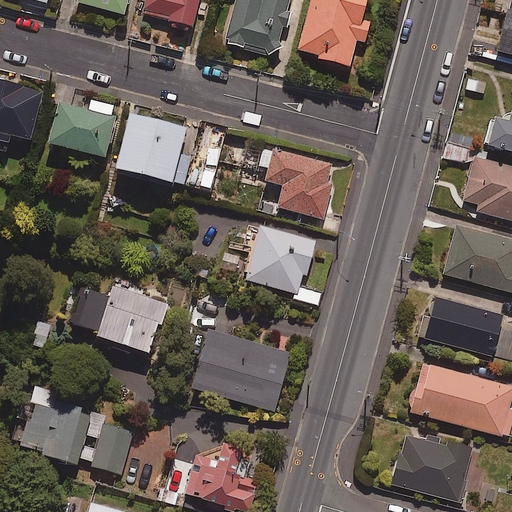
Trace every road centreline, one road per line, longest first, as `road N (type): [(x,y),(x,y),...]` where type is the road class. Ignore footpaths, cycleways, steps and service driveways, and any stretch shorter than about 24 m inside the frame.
road 1 (residential): [(0,37),(399,140)]
road 2 (tertiary): [(298,504),(399,140)]
road 3 (tertiary): [(399,140),(437,0)]
